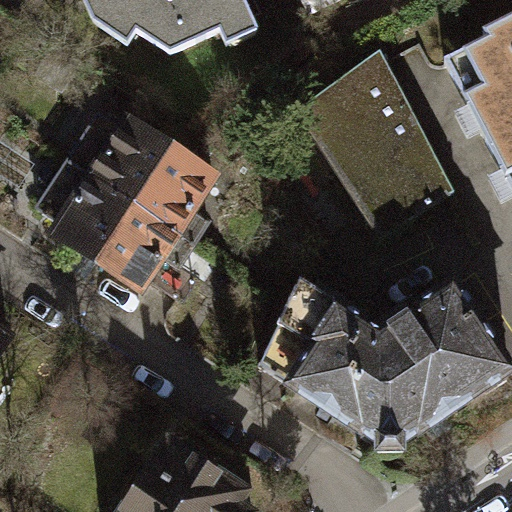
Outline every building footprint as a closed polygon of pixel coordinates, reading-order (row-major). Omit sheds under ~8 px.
[(244,0),(83,0),(95,26),(129,51),(141,35),(175,57),(224,34),(229,46),(259,31),(244,0)] [(511,18),(482,33),(485,40),(443,61),(472,115),(463,121),(471,141),(480,136),(504,179),(494,184),(505,206),(511,202),(511,18)] [(297,114),(380,241),(452,190),(381,54),(297,114)] [(135,203),(174,144),(131,115),(121,130),(104,118),(73,163),(87,173),(92,176),(107,186),(135,203)] [(224,177),(174,144),(135,203),(172,231),(183,239),(189,244),(199,251),(215,228),(199,216),(224,177)] [(47,236),(95,266),(135,203),(107,186),(92,176),(87,173),(73,163),(38,211),(55,223),(47,236)] [(154,287),(181,303),(210,259),(199,251),(189,244),(183,239),(172,231),(135,203),(95,266),(147,298),(154,287)] [(511,354),(462,279),(386,335),(356,321),(337,309),(310,290),(301,285),(286,317),(279,330),(260,370),(299,394),(310,401),(377,442),(378,459),(412,456),(411,447),(511,381),(511,354)] [(0,366),(22,331),(0,317),(0,366)] [(170,425),(114,511),(262,511),(263,511),(248,501),(260,483),(170,425)]
